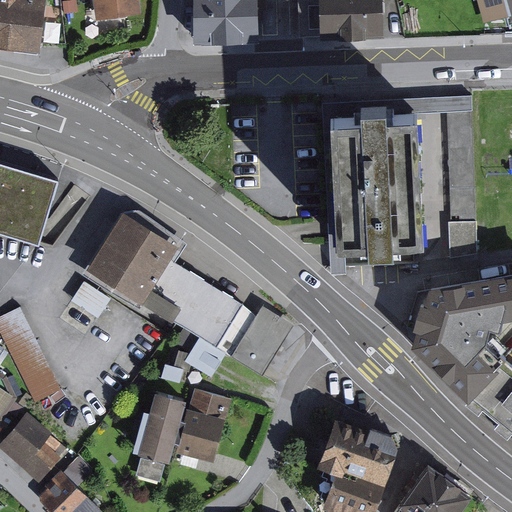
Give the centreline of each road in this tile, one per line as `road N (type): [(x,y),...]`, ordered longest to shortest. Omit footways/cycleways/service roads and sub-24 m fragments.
road 1 (residential): [(163,74),(511,58)]
road 2 (primary): [(352,331),(221,213),(87,128)]
road 3 (residential): [(352,331),(304,374),(261,470),(212,511)]
road 4 (primary): [(511,478),(352,331)]
road 5 (residential): [(511,260),(430,273),(352,331)]
